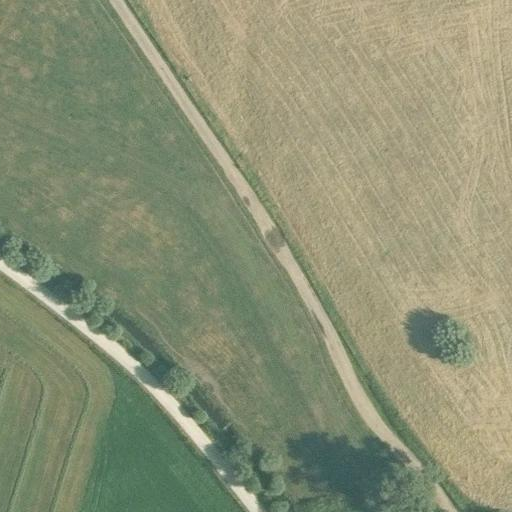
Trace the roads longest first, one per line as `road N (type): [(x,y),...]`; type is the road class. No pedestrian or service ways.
road 1 (track): [(446,511),(364,407),(290,267),(114,0)]
road 2 (unclassified): [(0,262),(119,354),(259,511)]
